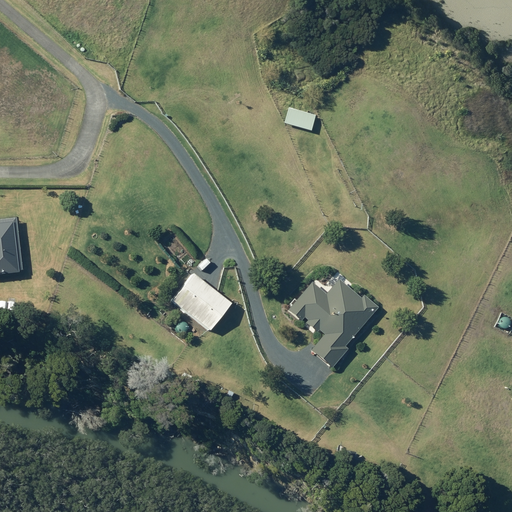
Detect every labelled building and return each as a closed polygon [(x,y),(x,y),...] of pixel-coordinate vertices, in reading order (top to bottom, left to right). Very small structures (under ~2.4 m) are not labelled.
[(285,123),(312,130),(316,115),(289,108),(285,123)] [(19,270),(23,269),(17,217),(0,218),(0,273),(19,272),(19,270)] [(172,301),(210,331),(232,304),(202,280),(194,274),(172,301)] [(310,350),(333,369),(350,348),(347,346),(379,307),(364,295),(362,298),(339,279),(327,294),(312,283),(290,310),(302,320),(305,317),(309,320),(306,323),(317,332),(319,330),(324,334),(310,350)] [(14,302),(0,301),(0,312),(13,313),(14,302)]
